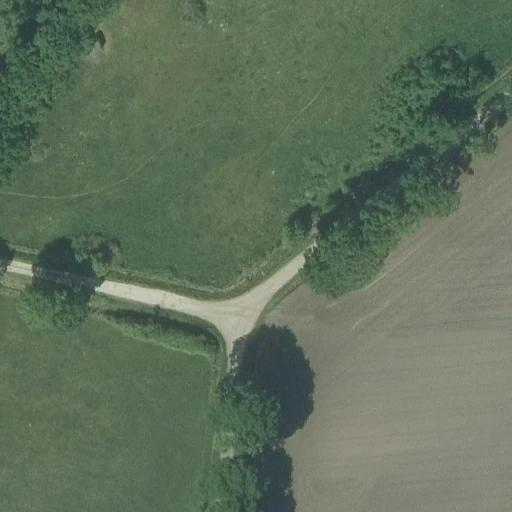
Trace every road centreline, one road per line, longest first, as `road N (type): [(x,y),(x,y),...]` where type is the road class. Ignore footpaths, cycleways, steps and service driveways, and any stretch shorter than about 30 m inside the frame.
road 1 (unclassified): [(218,511),(238,319),(511,95)]
road 2 (track): [(0,265),(238,319)]
